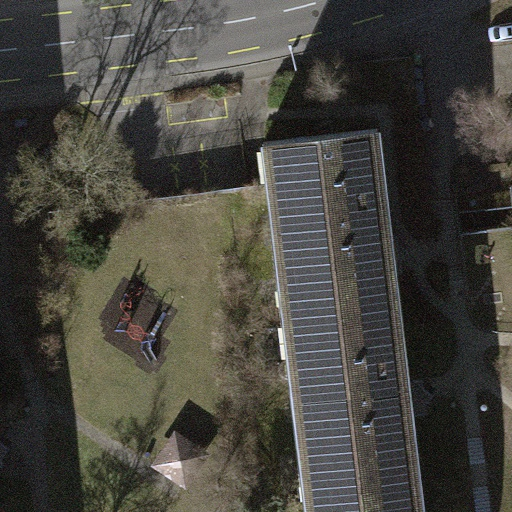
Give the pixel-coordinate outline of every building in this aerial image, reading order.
[(279,288),(283,321),(396,308),(392,272),(400,271),(398,261),(406,251),(396,242),(395,233),(389,233),(385,202),(378,203),(374,172),(382,171),(376,125),(262,138),(267,182),(275,181),(283,247),(288,287),(279,288)] [(57,273),(283,247),(275,181),(267,182),(50,208),(57,273)] [(299,463),(303,499),(418,486),(413,448),(406,449),(402,416),(426,413),(424,404),(432,394),(423,388),(421,379),(398,381),(394,349),(401,349),(396,308),(283,321),(287,359),(299,358),(311,462),(299,463)] [(150,458),(177,480),(203,448),(176,426),(150,458)] [(420,511),(418,486),(303,499),(304,511),(420,511)]
